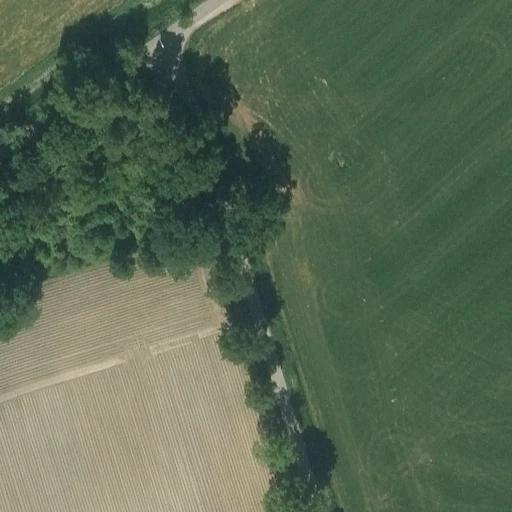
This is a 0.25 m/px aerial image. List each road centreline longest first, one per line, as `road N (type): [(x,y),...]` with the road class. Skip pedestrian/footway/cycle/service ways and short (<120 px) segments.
road 1 (unclassified): [(317,511),(186,92),(161,40)]
road 2 (unclassified): [(0,154),(161,40)]
